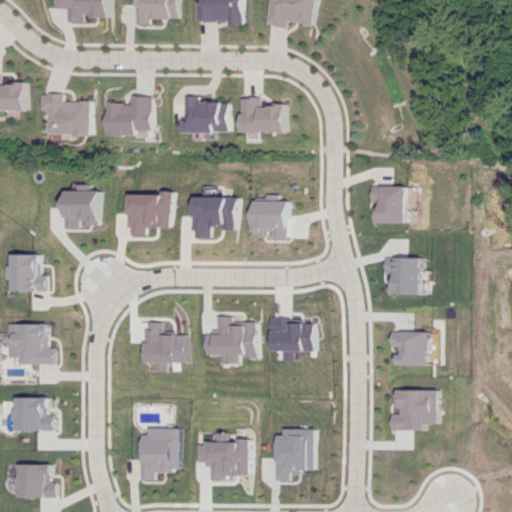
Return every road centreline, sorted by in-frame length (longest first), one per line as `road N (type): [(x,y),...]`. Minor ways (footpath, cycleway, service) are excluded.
road 1 (residential): [(105,511),(90,445),(90,340),(114,292),(152,275),(309,275),(350,267)]
road 2 (residential): [(0,12),(55,55),(282,63),(303,71),(329,98),(334,143)]
road 3 (residential): [(334,143),(334,214),(356,299),(357,511)]
